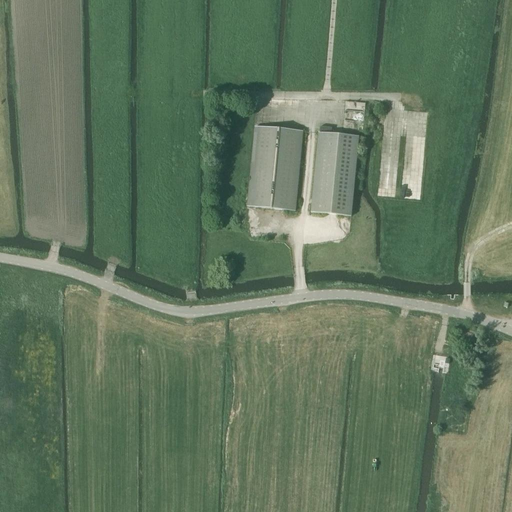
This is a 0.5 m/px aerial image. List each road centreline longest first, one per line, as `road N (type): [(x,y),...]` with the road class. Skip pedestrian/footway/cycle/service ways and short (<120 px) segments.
road 1 (unclassified): [(511,331),(472,314),(353,294),(186,312),(51,266),(0,258)]
road 2 (track): [(310,132),(325,94),(333,0)]
